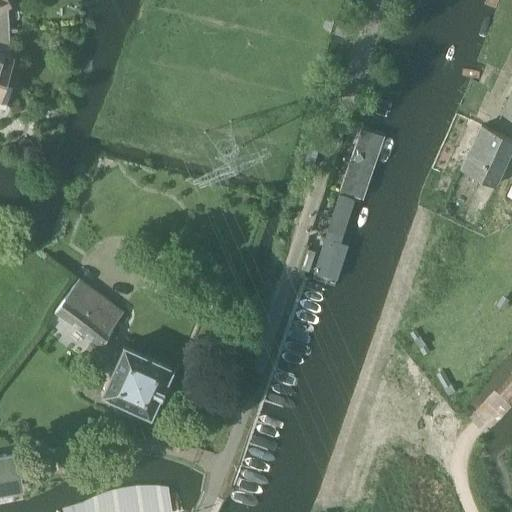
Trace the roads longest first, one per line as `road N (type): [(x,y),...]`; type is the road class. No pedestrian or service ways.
road 1 (residential): [(204,511),(377,0)]
road 2 (track): [(473,511),(454,455),(511,386)]
